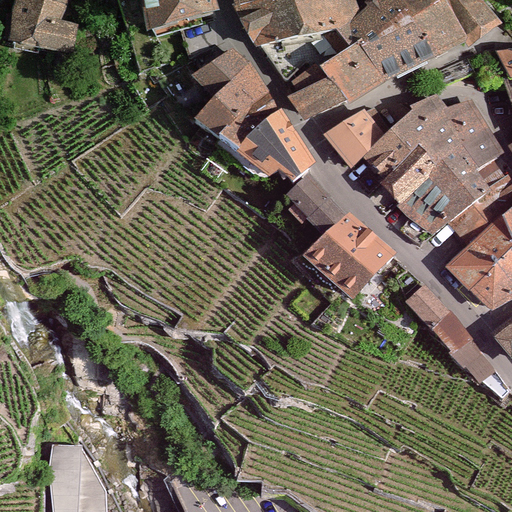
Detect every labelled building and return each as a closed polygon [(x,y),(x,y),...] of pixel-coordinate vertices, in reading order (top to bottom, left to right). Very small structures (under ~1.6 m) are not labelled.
[(55,37),(65,0),(28,0),(27,5),(16,2),(7,24),(3,56),(66,70),(71,40),(55,37)] [(208,29),(197,0),(137,0),(128,3),(132,43),(137,56),(158,54),(206,38),(208,29)] [(254,0),(236,5),(255,47),(336,28),(351,21),(360,11),(356,0),(254,0)] [(351,21),(336,28),(350,46),(357,42),(363,44),(385,81),(464,42),(468,40),(446,0),(365,0),(365,1),(368,6),(360,11),(351,21)] [(469,46),(503,23),(483,0),(473,0),(446,0),(468,40),(464,42),(469,46)] [(350,46),(321,64),(351,104),(385,81),(357,42),(350,46)] [(233,48),(191,74),(213,96),(231,79),(248,62),(233,48)] [(511,49),(497,50),(510,79),(511,78),(511,49)] [(273,98),(248,62),(196,116),(218,137),(220,132),(239,147),(255,128),(277,109),(273,98)] [(297,91),(288,96),(305,120),(347,100),(327,78),(317,64),(293,83),(297,91)] [(413,109),(384,134),(365,156),(383,178),(380,182),(400,203),(397,206),(434,236),(449,223),(491,189),(477,168),(502,155),(471,100),(448,107),(439,94),(411,105),(413,109)] [(316,161),(282,107),(277,109),(255,128),(239,147),(238,150),(270,175),(281,169),(294,181),(316,161)] [(366,109),(323,134),(352,169),(365,156),(384,134),(366,109)] [(491,189),(449,223),(467,245),(511,205),(511,174),(511,173),(491,189)] [(318,251),(342,225),(303,182),(276,212),(318,251)] [(511,205),(467,245),(444,267),(492,310),(511,299),(511,205)] [(346,316),(389,270),(342,225),(318,251),(298,271),(346,316)] [(462,386),(475,395),(492,381),(445,321),(420,295),(400,312),(415,334),(427,341),(462,386)] [(511,366),(511,332),(495,346),(511,366)] [(105,511),(106,502),(80,455),(48,453),(43,479),(46,511),(105,511)]
